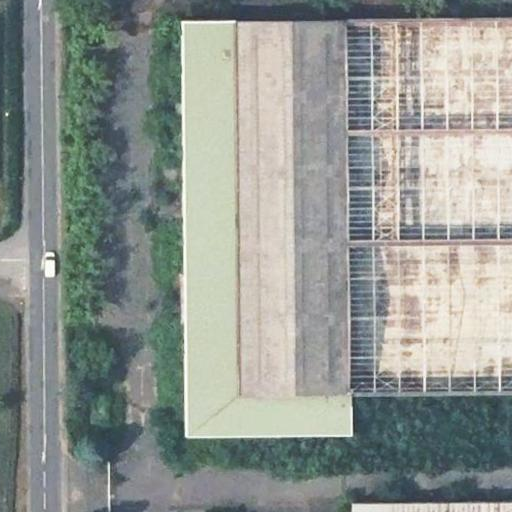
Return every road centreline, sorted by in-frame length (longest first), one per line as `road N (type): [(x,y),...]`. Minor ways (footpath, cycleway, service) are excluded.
road 1 (tertiary): [(45,266),(42,0)]
road 2 (tertiary): [(43,511),(45,266)]
